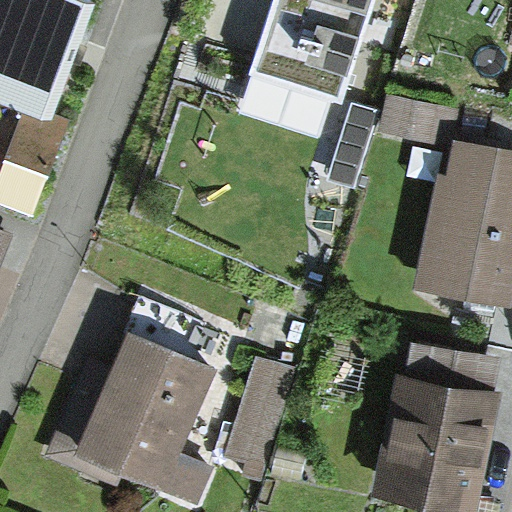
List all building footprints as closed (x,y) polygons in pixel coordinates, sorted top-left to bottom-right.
[(0,0),(0,101),(15,107),(0,145),(0,156),(40,171),(59,123),(25,110),(67,0),(0,0)] [(369,0),(272,0),(251,64),(338,93),(369,0)] [(453,100),(388,86),(379,122),(446,136),(453,100)] [(379,103),(354,94),(327,172),(352,180),(379,103)] [(413,274),(511,296),(511,290),(511,136),(453,124),(445,159),(439,158),(413,274)] [(179,441),(216,357),(126,317),(109,355),(89,347),(43,449),(117,482),(126,461),(198,493),(214,456),(179,441)] [(287,350),(293,325),(271,320),(264,344),(287,350)] [(383,493),(455,507),(483,358),(412,344),(383,493)] [(296,364),(258,352),(225,452),(248,459),(245,467),(261,472),(296,364)]
